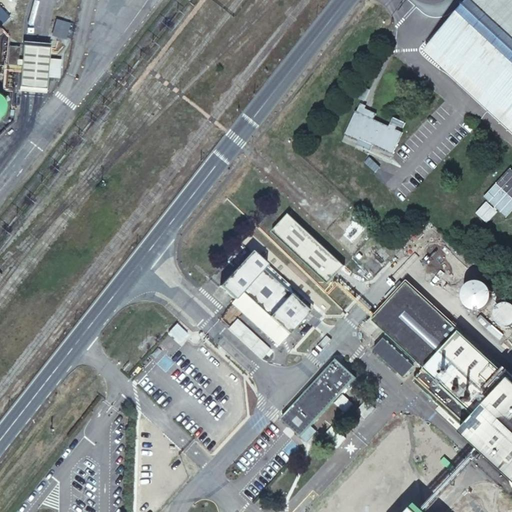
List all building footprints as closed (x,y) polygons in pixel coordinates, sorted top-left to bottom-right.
[(471,9),(452,30),(461,38),(490,10),(511,30),(511,0),(479,0),(477,2),(483,8),(477,14),(471,9)] [(477,2),(471,9),(477,14),(483,8),(477,2)] [(452,30),(424,60),(511,141),(511,30),(490,10),(461,38),(452,30)] [(52,35),(66,38),(69,21),(55,18),(52,35)] [(5,48),(3,66),(13,66),(14,49),(5,48)] [(49,50),(22,48),(17,87),(45,89),(49,50)] [(402,133),(355,113),(341,143),(362,152),(364,148),(390,160),(402,133)] [(511,170),(510,169),(484,197),(505,217),(511,210),(511,170)] [(344,264),(288,213),(271,231),(327,283),(344,264)] [(313,307),(251,250),(220,286),(212,295),(226,309),(231,303),(277,346),(313,307)] [(473,304),(479,298),(480,299),(492,289),(477,272),(459,288),(473,304)] [(511,381),(406,284),(372,322),(424,370),(413,383),(464,428),(459,433),(511,481),(511,381)] [(496,303),(505,320),(511,315),(511,298),(510,295),(496,303)] [(277,346),(231,303),(226,309),(222,313),(269,356),(277,346)] [(367,319),(356,330),(365,339),(376,327),(367,319)] [(185,338),(174,328),(160,343),(172,352),(185,338)] [(384,335),(374,346),(403,375),(414,364),(384,335)] [(335,361),(280,420),(300,438),(355,379),(335,361)]
